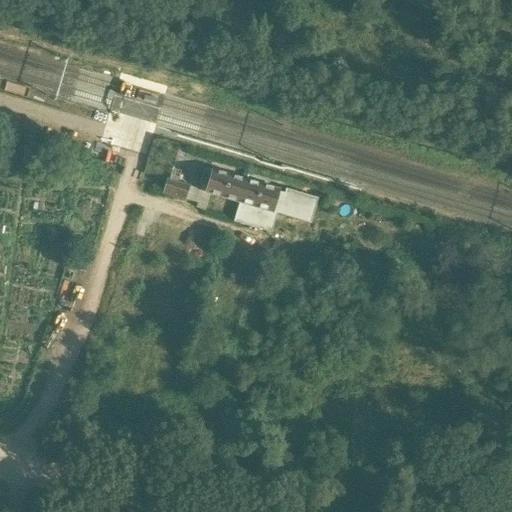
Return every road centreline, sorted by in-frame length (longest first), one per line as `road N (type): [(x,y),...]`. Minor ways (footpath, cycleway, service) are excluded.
road 1 (unclassified): [(124,189),(18,475)]
road 2 (unclassified): [(159,511),(18,475)]
